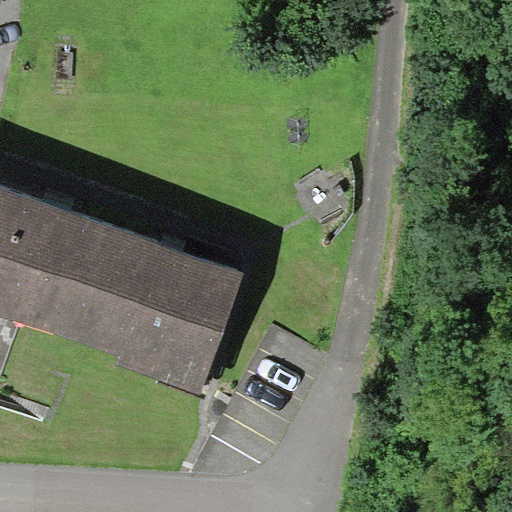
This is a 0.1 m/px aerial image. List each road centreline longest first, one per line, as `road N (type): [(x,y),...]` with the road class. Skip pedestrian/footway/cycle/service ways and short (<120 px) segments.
road 1 (track): [(437,0),(427,94),(306,499)]
road 2 (residential): [(0,488),(306,499),(304,511)]
